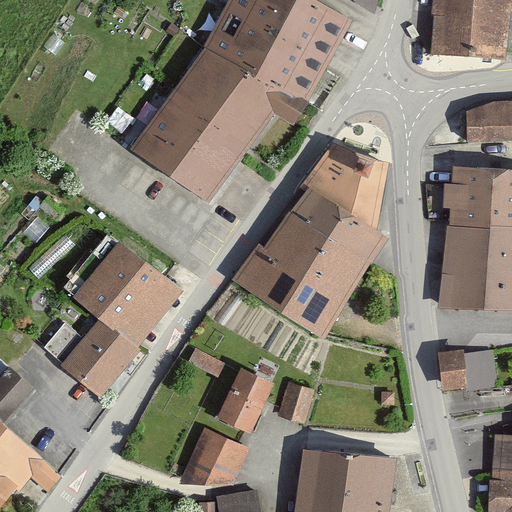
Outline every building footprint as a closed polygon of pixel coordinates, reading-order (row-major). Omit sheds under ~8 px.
[(314,0),(222,0),(201,40),(283,100),(295,106),(343,16),(314,0)] [(429,0),(427,53),(504,54),(504,0),(429,0)] [(201,40),(125,143),(207,204),(283,100),(201,40)] [(511,114),(463,114),(463,131),(511,131),(511,114)] [(387,157),(331,138),(300,182),(292,204),(368,248),(385,226),(373,220),(387,157)] [(435,219),(511,219),(511,163),(436,162),(435,219)] [(234,279),(315,335),(370,253),(368,248),(292,204),(265,245),(258,242),(234,279)] [(511,219),(435,219),(436,304),(511,304),(511,219)] [(176,287),(113,236),(62,298),(90,321),(103,332),(111,322),(133,341),(176,287)] [(103,332),(90,321),(58,359),(94,388),(133,341),(111,322),(103,332)] [(197,346),(192,358),(220,371),(226,360),(197,346)] [(473,383),(466,349),(440,354),(447,388),(473,383)] [(269,383),(230,366),(186,466),(225,483),(269,383)] [(291,381),(280,415),(301,421),(312,388),(291,381)] [(0,422),(0,497),(22,470),(44,487),(59,469),(0,422)] [(511,438),(485,437),(483,493),(511,493),(511,438)] [(286,511),(375,511),(385,456),(299,441),(286,511)] [(259,511),(256,488),(219,495),(221,511),(259,511)] [(511,511),(511,493),(483,493),(481,511),(511,511)]
